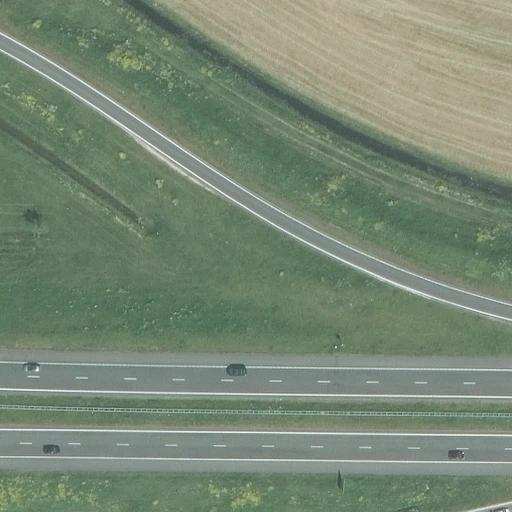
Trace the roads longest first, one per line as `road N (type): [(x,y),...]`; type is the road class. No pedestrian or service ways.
road 1 (trunk): [(511,312),(397,277),(305,234),(0,42)]
road 2 (trunk): [(511,384),(0,376)]
road 3 (trunk): [(0,444),(511,450)]
